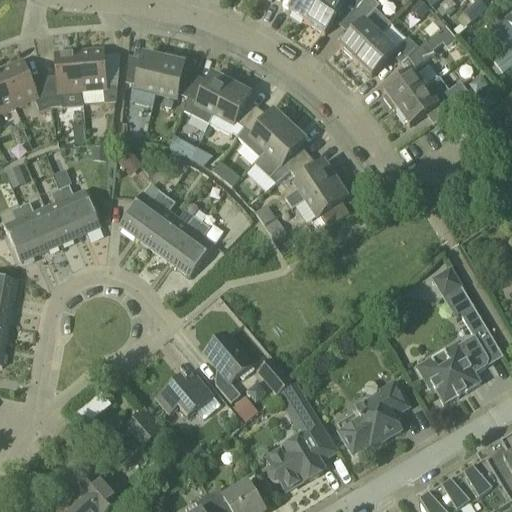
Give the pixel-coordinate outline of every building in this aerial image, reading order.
[(297,0),(288,14),(306,26),(323,0),(297,0)] [(364,0),(323,0),(306,26),(325,38),(341,14),(351,20),(366,1),(364,0)] [(339,50),(355,65),(391,28),(375,13),(380,8),(370,0),(366,0),(366,1),(351,20),(360,29),(339,50)] [(439,0),(423,0),(432,11),(441,2),(439,0)] [(419,2),(410,12),(421,22),(430,12),(419,2)] [(479,3),(464,16),(472,25),(487,12),(479,3)] [(511,18),(506,23),(507,24),(495,33),(510,52),(511,51),(511,18)] [(391,28),(355,65),(371,80),(392,59),(401,67),(408,61),(419,51),(408,41),(407,43),(391,28)] [(419,51),(408,61),(416,71),(436,57),(427,45),(419,51)] [(104,52),(79,54),(83,96),(103,94),(104,98),(105,107),(116,106),(117,97),(118,90),(107,90),(106,75),(105,60),(104,52)] [(511,52),(494,67),(502,77),(511,69),(511,52)] [(56,80),(44,80),(49,102),(51,112),(63,111),(83,110),(83,96),(79,54),(54,57),(56,80)] [(128,62),(126,87),(136,88),(133,105),(153,109),(156,98),(163,66),(142,61),(141,65),(128,62)] [(24,64),(0,73),(16,111),(35,103),(37,107),(40,116),(51,112),(49,102),(44,80),(43,80),(32,85),(24,64)] [(163,66),(156,98),(177,103),(178,98),(188,102),(196,80),(183,75),(184,71),(163,66)] [(413,74),(383,94),(386,98),(382,101),(390,112),(394,109),(396,112),(426,92),(439,82),(429,69),(416,79),(413,74)] [(0,132),(2,131),(0,127),(0,117),(16,111),(0,73),(0,132)] [(196,80),(188,102),(183,114),(191,119),(209,129),(214,120),(229,91),(210,81),(208,84),(196,80)] [(426,92),(396,112),(410,130),(426,118),(433,114),(440,124),(449,118),(453,115),(468,105),(472,103),(463,90),(461,86),(450,94),(449,93),(440,81),(439,82),(426,92)] [(248,101),(229,91),(214,120),(209,129),(232,141),(233,138),(238,141),(242,135),(244,132),(258,112),(247,105),(248,101)] [(260,162),(265,156),(287,132),(271,117),(269,120),(258,112),(244,132),(242,135),(238,141),(260,162)] [(303,147),(287,132),(265,156),(260,162),(255,167),(276,187),(291,175),(309,160),(300,150),(303,147)] [(174,139),(169,151),(178,156),(184,145),(174,139)] [(95,151),(94,164),(105,164),(106,151),(95,151)] [(129,154),(117,164),(130,178),(142,169),(129,154)] [(309,160),(291,175),(298,183),(294,186),(298,192),(286,201),(293,213),(306,204),(333,186),(321,168),(318,170),(309,160)] [(213,176),(218,180),(220,181),(227,186),(233,191),(241,183),(234,177),(220,167),(213,176)] [(6,175),(12,192),(25,186),(18,170),(6,175)] [(333,186),(306,204),(318,222),(322,219),(329,230),(349,217),(342,206),(345,204),(333,186)] [(70,189),(61,193),(81,240),(101,231),(85,194),(71,201),(69,197),(71,192),(70,189)] [(59,206),(45,212),(61,249),(81,240),(61,193),(51,197),(52,201),(57,202),(59,206)] [(143,197),(119,229),(137,242),(167,201),(159,195),(157,198),(158,203),(156,206),(143,197)] [(167,201),(137,242),(155,255),(178,223),(166,214),(168,211),(174,210),(176,207),(167,201)] [(30,206),(20,210),(41,257),(61,249),(45,212),(31,218),(29,215),(31,210),(30,206)] [(18,220),(19,223),(5,230),(21,266),(41,257),(20,210),(11,214),(13,218),(18,220)] [(178,223),(155,255),(173,268),(203,226),(194,220),(192,223),(193,229),(191,232),(178,223)] [(203,226),(173,268),(190,281),(214,248),(201,239),(203,236),(208,235),(211,232),(203,226)] [(278,227),(268,234),(274,244),(284,237),(278,227)] [(450,272),(432,283),(457,325),(463,322),(475,341),(488,333),(476,314),(450,272)] [(0,303),(14,306),(18,285),(0,281),(0,303)] [(14,306),(0,303),(0,326),(10,328),(14,306)] [(0,348),(6,349),(10,328),(0,326),(0,348)] [(226,338),(205,356),(225,380),(216,387),(232,407),(241,399),(231,387),(240,380),(243,384),(254,374),(251,370),(253,369),(226,338)] [(432,362),(417,371),(430,393),(434,391),(445,408),(480,387),(475,379),(485,372),(488,369),(489,364),(475,341),(462,349),(460,345),(445,354),(432,362)] [(272,363),(257,376),(277,399),(278,398),(291,387),(292,386),(272,363)] [(187,389),(181,381),(157,402),(170,418),(179,410),(188,421),(196,414),(204,424),(221,410),(197,381),(187,389)] [(285,454),(267,464),(273,474),(272,475),(271,476),(270,477),(270,479),(270,480),(270,481),(271,483),(271,484),(272,485),(273,486),(275,486),(276,487),(277,487),(279,486),(280,486),(286,496),(304,485),(305,487),(324,475),(322,472),(323,472),(319,466),(337,454),(335,451),(296,385),(295,384),(279,399),(289,414),(287,415),(288,416),(294,425),(293,425),(294,426),(299,435),(298,435),(302,442),(284,452),(285,454)] [(362,424),(355,428),(338,438),(352,462),(369,452),(370,453),(401,434),(395,425),(400,422),(397,418),(409,411),(394,386),(380,395),(382,398),(356,413),(362,424)] [(246,401),(233,413),(241,422),(254,411),(246,401)] [(162,435),(144,415),(128,429),(145,450),(162,435)] [(116,441),(103,452),(112,462),(125,451),(116,441)] [(508,462),(504,464),(511,477),(511,442),(500,449),(508,462)] [(198,449),(188,458),(198,468),(208,459),(198,449)] [(487,467),(473,475),(495,511),(509,511),(511,511),(511,510),(510,506),(511,504),(511,477),(504,464),(490,472),(487,467)] [(495,511),(473,475),(445,491),(457,511),(495,511)] [(109,511),(117,506),(96,481),(92,485),(89,480),(78,489),(82,493),(60,511),(109,511)] [(220,493),(207,500),(214,511),(261,511),(247,487),(224,500),(220,493)] [(457,511),(445,491),(417,508),(419,511),(457,511)] [(195,507),(197,511),(214,511),(207,500),(195,507)]
